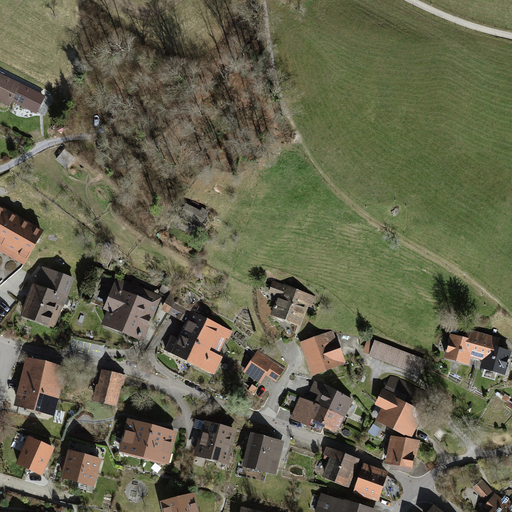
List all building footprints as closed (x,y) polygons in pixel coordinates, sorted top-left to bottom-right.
[(0,76),(0,100),(9,105),(12,100),(26,106),(33,91),(18,84),(18,85),(0,76)] [(74,158),(65,150),(57,159),(66,167),(74,158)] [(192,208),(188,206),(184,214),(200,223),(206,212),(202,210),(201,213),(198,211),(199,210),(192,207),(192,208)] [(0,244),(27,259),(42,232),(0,208),(0,244)] [(46,269),(39,287),(66,297),(73,279),(46,269)] [(117,279),(105,308),(113,312),(107,326),(138,338),(144,324),(147,325),(150,318),(147,317),(156,295),(117,279)] [(170,311),(178,297),(172,294),(175,287),(164,282),(159,292),(169,297),(163,307),(170,311)] [(36,286),(25,315),(54,326),(62,306),(66,297),(39,287),(36,286)] [(276,309),(274,314),(299,323),(309,296),(284,287),(277,307),(275,306),(275,308),(276,309)] [(190,324),(185,333),(197,339),(207,319),(193,312),(192,314),(188,313),(192,305),(178,297),(170,311),(169,312),(190,324)] [(200,347),(192,363),(213,373),(221,358),(217,356),(217,355),(213,353),(222,336),(227,338),(231,331),(207,319),(197,339),(195,344),(200,347)] [(477,357),(483,336),(468,332),(466,340),(452,336),(446,357),(467,363),(469,355),(477,357)] [(166,349),(192,363),(200,347),(195,344),(197,339),(185,333),(181,341),(172,336),(166,349)] [(332,333),(305,342),(316,373),(343,364),(332,333)] [(482,368),(503,373),(509,353),(495,349),(497,340),(483,336),(477,357),(485,359),(482,368)] [(424,361),(369,340),(365,351),(373,354),(372,356),(420,374),(424,361)] [(258,352),(248,367),(263,376),(266,372),(273,362),(258,352)] [(30,358),(22,391),(38,395),(46,363),(30,358)] [(273,362),(266,372),(276,379),(284,369),(273,362)] [(62,367),(46,363),(38,395),(54,399),(62,367)] [(259,383),(263,376),(248,367),(244,373),(259,383)] [(103,370),(96,399),(114,404),(119,384),(122,385),(125,376),(103,370)] [(307,401),(316,405),(341,415),(344,416),(351,400),(325,385),(316,382),(311,391),(320,395),(316,403),(301,398),(300,398),(307,401)] [(387,386),(373,415),(378,419),(372,428),(376,430),(380,431),(385,423),(405,434),(421,403),(387,386)] [(38,395),(22,391),(19,405),(51,413),(54,399),(38,395)] [(294,411),(300,400),(286,393),(280,407),(294,414),(295,411),(294,411)] [(307,401),(300,398),(300,400),(294,411),(295,411),(294,414),(292,419),(308,425),(309,422),(310,418),(316,405),(307,401)] [(341,415),(316,405),(310,418),(309,422),(312,423),(313,419),(334,428),(341,415)] [(175,433),(130,421),(124,441),(127,441),(125,452),(163,462),(166,452),(169,453),(175,433)] [(215,425),(207,423),(198,454),(207,456),(206,459),(216,461),(216,459),(225,461),(233,430),(225,428),(225,427),(215,424),(215,425)] [(274,441),(253,436),(246,465),(267,470),(275,472),(281,447),(273,445),(274,441)] [(417,441),(394,437),(392,444),(389,443),(387,454),(390,454),(388,463),(393,464),(393,468),(411,471),(417,441)] [(40,474),(52,448),(30,438),(18,464),(40,474)] [(326,476),(347,484),(357,459),(328,448),(326,455),(333,458),(326,476)] [(97,459),(71,452),(67,465),(93,472),(97,459)] [(93,472),(67,465),(64,478),(88,485),(87,490),(91,491),(93,486),(92,485),(92,484),(90,484),(93,472)] [(359,476),(355,491),(377,498),(385,475),(364,466),(360,476),(359,476)] [(490,492),(481,482),(474,488),(483,498),(490,492)] [(196,511),(192,495),(163,502),(165,510),(169,509),(169,511),(196,511)] [(337,499),(322,495),(316,511),(332,511),(336,500),(337,499)] [(493,508),(490,511),(505,511),(511,503),(504,497),(501,501),(494,495),(487,504),(493,508)] [(342,511),(345,503),(336,500),(332,511),(342,511)] [(373,511),(345,503),(342,511),(373,511)]
